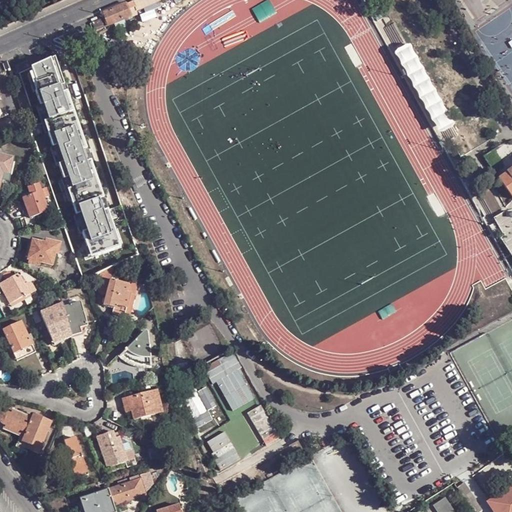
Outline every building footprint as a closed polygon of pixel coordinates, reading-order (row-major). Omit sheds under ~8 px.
[(104,18),(107,26),(131,16),(128,9),(126,3),(102,14),(104,18)] [(104,18),(92,23),(96,31),(107,26),(104,18)] [(396,52),(437,136),(453,128),(412,45),(396,52)] [(55,57),(31,67),(38,89),(35,90),(40,105),(43,104),(52,129),(48,131),(54,148),(59,146),(65,163),(60,165),(65,180),(70,178),(78,199),(74,200),(79,215),(83,214),(89,231),(85,232),(90,247),(94,245),(98,255),(123,246),(119,232),(130,228),(122,205),(112,208),(107,196),(105,197),(92,161),(95,160),(90,148),(88,149),(69,97),(71,96),(66,83),(64,84),(55,57)] [(0,117),(2,116),(2,115),(10,112),(2,95),(0,96),(0,117)] [(0,156),(0,189),(3,180),(12,183),(14,175),(12,175),(16,161),(0,156)] [(46,174),(40,158),(33,167),(38,178),(46,174)] [(511,170),(501,179),(511,194),(511,170)] [(39,184),(32,186),(33,189),(34,194),(24,197),(31,218),(49,211),(39,184)] [(32,260),(43,263),(52,265),(56,254),(57,246),(46,243),(35,240),(29,259),(32,260)] [(57,246),(56,254),(59,255),(61,245),(46,241),(46,243),(57,246)] [(111,280),(114,268),(100,274),(97,288),(100,292),(106,294),(111,280)] [(28,283),(26,284),(21,277),(16,274),(13,276),(10,271),(4,274),(7,280),(0,283),(0,284),(10,304),(25,295),(26,296),(36,290),(34,285),(33,285),(31,282),(28,283)] [(137,288),(111,280),(106,294),(104,305),(114,308),(112,314),(129,319),(137,288)] [(63,306),(72,335),(81,332),(81,328),(88,325),(81,302),(63,306)] [(66,338),(72,335),(63,306),(62,303),(41,312),(52,339),(64,333),(66,338)] [(4,331),(14,353),(33,344),(28,335),(23,322),(4,331)] [(135,340),(120,355),(126,360),(134,364),(142,367),(151,367),(148,332),(146,330),(144,331),(135,340)] [(118,353),(120,355),(135,340),(133,338),(118,353)] [(167,344),(169,353),(178,350),(176,343),(167,344)] [(33,344),(14,353),(18,360),(36,351),(35,348),(33,344)] [(178,350),(169,353),(171,360),(179,358),(178,350)] [(275,434),(235,355),(208,369),(233,419),(246,412),(261,441),(275,434)] [(199,436),(229,419),(210,385),(196,393),(202,405),(196,408),(200,415),(190,420),(199,436)] [(149,413),(150,415),(161,412),(156,390),(123,398),(124,406),(131,405),(132,411),(133,419),(140,418),(139,415),(149,413)] [(24,437),(31,418),(12,410),(10,414),(9,412),(5,410),(2,410),(0,411),(0,423),(2,425),(6,425),(4,428),(24,437)] [(30,446),(29,449),(38,453),(51,422),(34,414),(31,418),(24,437),(23,439),(22,441),(30,446)] [(124,451),(119,437),(116,438),(114,431),(97,436),(108,467),(127,461),(134,458),(131,449),(124,451)] [(315,452),(341,511),(386,511),(353,436),(315,452)] [(28,452),(29,449),(30,446),(22,441),(23,439),(19,437),(15,446),(28,452)] [(76,437),(64,441),(68,453),(56,457),(61,471),(73,467),(77,479),(89,474),(76,437)] [(124,451),(131,449),(129,442),(119,437),(124,451)] [(237,511),(342,511),(312,457),(231,500),(237,511)] [(118,486),(108,489),(114,506),(146,495),(145,492),(153,483),(149,471),(139,474),(141,478),(130,482),(118,486)] [(116,479),(118,486),(130,482),(127,475),(116,479)] [(511,511),(511,484),(487,503),(493,511),(511,511)] [(462,485),(456,489),(461,497),(467,493),(462,485)] [(115,511),(114,506),(108,489),(80,498),(85,511),(115,511)] [(439,511),(457,511),(446,495),(434,503),(439,511)]
